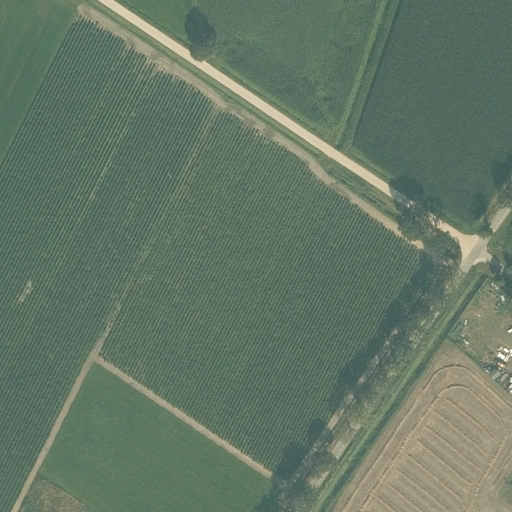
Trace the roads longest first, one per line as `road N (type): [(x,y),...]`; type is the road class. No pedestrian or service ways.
road 1 (track): [(101,0),(476,256)]
road 2 (unclassified): [(307,511),(476,256)]
